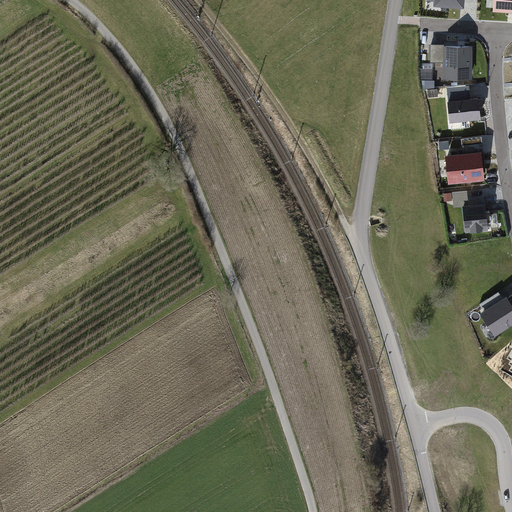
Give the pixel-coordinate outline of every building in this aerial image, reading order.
[(511,0),(495,0),(495,8),(511,8),(511,0)] [(472,44),(444,44),(444,78),(472,78),(472,44)] [(480,96),(448,100),(451,121),(482,117),(480,96)] [(482,150),(446,154),(449,183),(485,179),(482,150)] [(486,202),(463,204),(466,232),(489,229),(486,202)] [(511,302),(507,295),(480,312),(496,335),(511,324),(511,302)]
